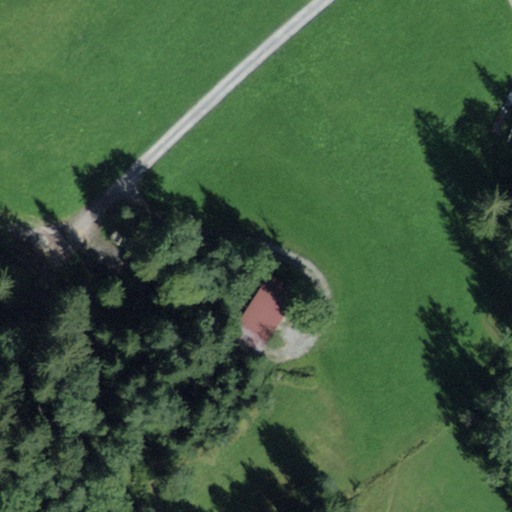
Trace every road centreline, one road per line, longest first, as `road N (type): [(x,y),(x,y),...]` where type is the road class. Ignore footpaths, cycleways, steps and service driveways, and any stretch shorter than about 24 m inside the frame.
road 1 (track): [(324,0),(60,245),(25,296),(0,354)]
road 2 (track): [(108,198),(250,234),(304,258),(327,291),(324,311),(286,328)]
